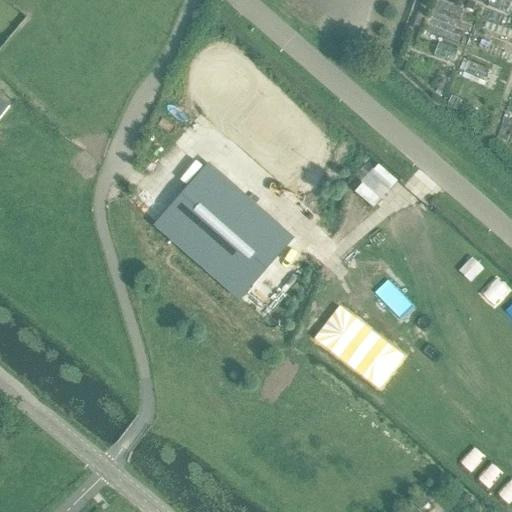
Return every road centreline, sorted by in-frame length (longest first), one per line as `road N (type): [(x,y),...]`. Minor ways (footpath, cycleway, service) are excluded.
road 1 (unclassified): [(511,236),(240,0)]
road 2 (tertiary): [(158,511),(0,378)]
